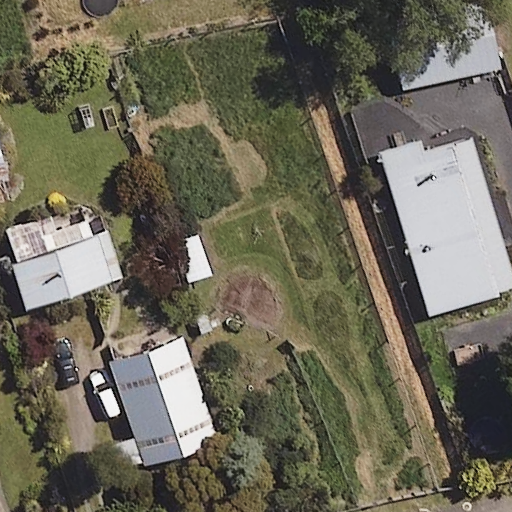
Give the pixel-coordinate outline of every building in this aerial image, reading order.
[(497,67),(488,25),(386,47),(395,89),(497,67)] [(510,288),(465,137),(415,152),(412,143),(375,154),(422,314),(510,288)] [(0,166),(0,197),(8,195),(0,166)] [(117,276),(94,210),(36,230),(44,252),(6,266),(21,310),(117,276)] [(207,274),(195,234),(168,243),(180,282),(207,274)] [(212,441),(177,337),(104,361),(139,466),(212,441)]
